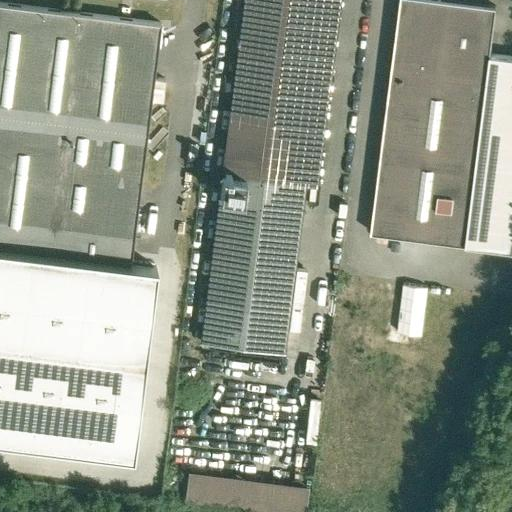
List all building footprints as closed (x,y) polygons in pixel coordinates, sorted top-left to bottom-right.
[(245,0),(223,173),(246,176),(304,183),(327,0),(245,0)] [(498,5),(459,0),(401,0),(373,231),(468,243),(492,52),(498,5)] [(158,24),(0,3),(0,434),(125,451),(150,269),(126,266),(158,24)] [(511,54),(492,52),(468,243),(511,248),(511,54)] [(246,176),(224,173),(221,195),(243,198),(246,176)] [(221,195),(202,339),(203,339),(283,350),(304,183),(246,176),(243,198),(221,195)] [(403,282),(397,331),(422,334),(428,285),(403,282)] [(300,511),(304,485),(190,470),(186,499),(283,511),(300,511)]
